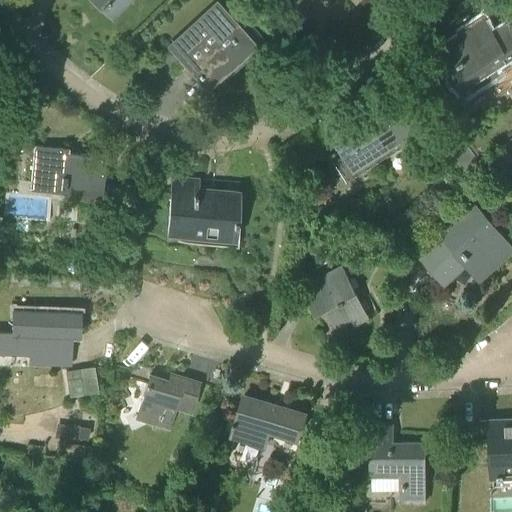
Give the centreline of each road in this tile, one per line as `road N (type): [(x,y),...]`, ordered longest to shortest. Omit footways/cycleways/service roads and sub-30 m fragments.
road 1 (residential): [(450,0),(302,124),(249,142),(207,143),(122,108),(40,42),(3,0)]
road 2 (residential): [(511,373),(346,373),(136,309)]
